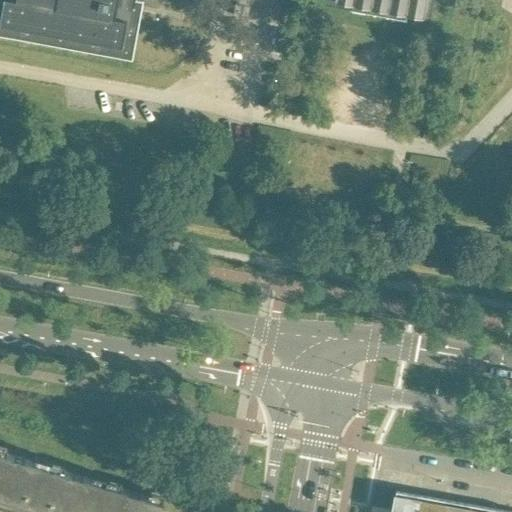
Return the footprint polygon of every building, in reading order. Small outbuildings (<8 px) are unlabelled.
[(511,0),(0,0),(0,31),(132,56),(142,0),(352,0),(351,5),(350,5),(350,6),(406,16),(406,15),(405,15),(406,9),(422,12),(421,13),(423,13),(424,10),(430,11),(431,0),(511,0)] [(249,0),(237,0),(235,15),(247,17),(250,0),(249,0)] [(302,198),(334,206),(349,148),(316,141),(302,198)] [(444,230),(441,248),(452,250),(455,232),(444,230)] [(160,511),(161,509),(164,500),(0,450),(0,497),(21,504),(21,502),(51,511),(50,511),(160,511)] [(417,511),(421,494),(396,489),(392,509),(372,506),(372,505),(370,511),(417,511)] [(417,511),(441,511),(444,498),(421,494),(417,511)] [(444,498),(441,511),(466,511),(469,503),(444,498)] [(492,511),(494,507),(469,503),(466,511),(492,511)]
